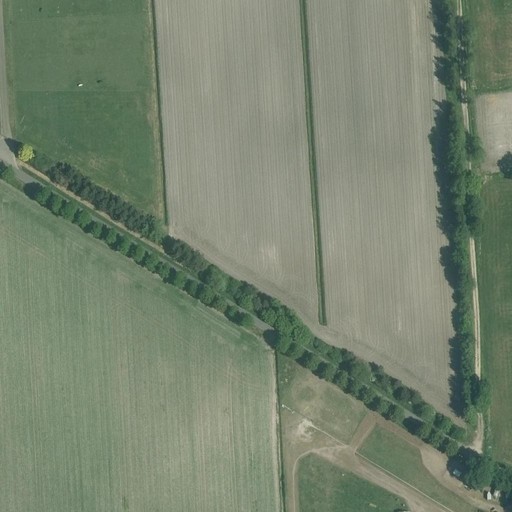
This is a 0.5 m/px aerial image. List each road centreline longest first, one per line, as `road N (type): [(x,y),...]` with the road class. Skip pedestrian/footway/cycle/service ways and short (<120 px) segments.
road 1 (unclassified): [(511,477),(0,161)]
road 2 (track): [(472,455),(480,439),(453,0)]
